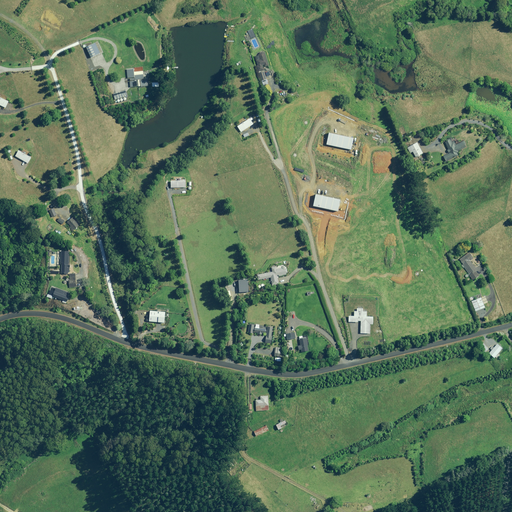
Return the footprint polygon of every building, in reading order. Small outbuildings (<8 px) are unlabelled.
[(97,42),(88,47),(93,57),(102,53),(97,42)] [(259,58),(255,59),(257,66),(256,66),(258,72),(264,70),(263,65),(264,65),(264,67),(269,65),(265,54),(265,53),(264,52),(263,52),(262,51),(261,52),(260,52),(259,52),(259,53),(258,53),(258,54),(258,55),(258,56),(259,58)] [(126,70),(126,78),(129,78),(129,87),(149,87),(149,79),(143,79),(143,71),(134,72),(133,69),(126,70)] [(264,71),(259,73),(261,81),(267,79),(264,71)] [(126,96),(125,90),(112,94),(114,100),(126,96)] [(0,104),(5,108),(8,101),(0,97),(0,104)] [(241,132),(253,124),(249,119),(237,126),(241,132)] [(351,150),(353,138),(329,133),(326,144),(351,150)] [(443,156),(445,162),(459,155),(458,153),(458,151),(465,147),(464,145),(466,144),(464,140),(456,144),(455,143),(453,139),(451,140),(450,139),(444,142),(448,150),(447,150),(448,154),(443,156)] [(422,153),(417,143),(407,148),(410,153),(412,152),(415,157),(422,153)] [(31,158),(19,150),(15,156),(28,163),(31,158)] [(338,211),(340,200),(316,195),(313,206),(338,211)] [(79,225),(72,218),(67,222),(71,226),(70,227),(73,230),(79,225)] [(61,275),(66,275),(66,274),(69,274),(69,272),(70,272),(70,251),(61,251),(61,275)] [(473,258),(469,253),(459,259),(463,264),(461,265),(463,268),(464,267),(472,280),(479,275),(476,271),(477,270),(474,266),(473,266),(470,260),(473,258)] [(287,272),(286,267),(277,269),(276,265),(271,267),(272,272),(257,275),(258,280),(270,277),(272,285),(278,284),(277,276),(286,274),(286,273),(287,272)] [(67,284),(67,281),(69,281),(69,288),(79,287),(78,282),(80,282),(80,277),(76,277),(76,274),(70,274),(70,278),(66,278),(66,280),(63,280),(63,284),(67,284)] [(240,281),(241,284),(238,285),(239,291),(248,289),(246,283),(245,280),(240,281)] [(67,296),(68,293),(52,287),(49,295),(48,294),(47,297),(51,298),(52,296),(63,300),(62,302),(65,303),(68,297),(67,296)] [(487,302),(485,296),(480,298),(479,295),(475,297),(476,299),(471,301),(475,311),(485,308),(483,304),(487,302)] [(363,312),(363,309),(357,309),(356,311),(354,311),(354,316),(349,316),(349,322),(358,322),(358,321),(361,321),(360,333),(370,334),(370,324),(373,325),(373,317),(366,317),(366,312),(363,312)] [(165,312),(150,311),(149,321),(164,323),(165,312)] [(266,336),(265,336),(264,342),(271,343),(273,327),(266,327),(266,329),(255,327),(253,327),(253,325),(248,324),(247,333),(252,333),(253,330),(254,331),(254,333),(257,333),(256,334),(261,335),(262,333),(265,334),(267,334),(266,336)] [(305,338),(302,339),(298,339),(299,346),(297,346),(298,350),(301,350),(301,352),(307,351),(305,338)] [(488,349),(483,343),(479,346),(484,352),(488,349)] [(502,348),(497,344),(494,348),(491,345),(489,348),(492,350),(489,353),(494,358),(502,348)] [(281,348),(275,347),(274,356),(282,357),(283,351),(280,351),(281,348)] [(268,410),(267,396),(260,396),(260,400),(255,400),(256,411),(268,410)] [(287,425),(285,420),(276,425),(278,430),(287,425)] [(269,430),(267,425),(254,431),(256,436),(269,430)] [(230,468),(226,471),(232,478),(236,474),(230,468)]
